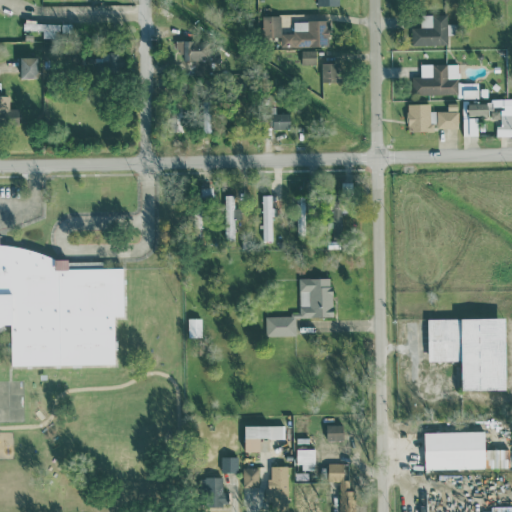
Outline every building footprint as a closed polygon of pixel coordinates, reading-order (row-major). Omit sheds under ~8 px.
[(447,14),(420,14),(420,27),(411,27),(411,44),(447,44),(447,14)] [(262,36),(280,36),(280,46),(327,46),(327,20),(293,20),(293,32),(280,32),(280,15),(262,15),(262,36)] [(182,59),(210,59),(210,48),(200,48),(200,40),(182,40),(182,59)] [(301,64),(316,64),(316,50),(301,50),(301,64)] [(102,53),(106,73),(120,70),(117,51),(102,53)] [(20,78),(37,78),(37,57),(20,57),(20,78)] [(195,60),(195,71),(207,71),(206,60),(195,60)] [(321,81),(338,81),(338,63),(322,62),(321,81)] [(457,63),(420,64),(420,76),(413,76),(414,94),(458,93),(457,63)] [(9,95),(0,94),(0,125),(18,126),(18,108),(9,108),(9,95)] [(511,135),(511,98),(492,98),(492,107),(500,106),(500,124),(496,124),(496,135),(511,135)] [(435,131),(435,110),(430,110),(430,103),(408,103),(407,131),(435,131)] [(458,127),(458,103),(447,103),(447,110),(437,110),(437,127),(458,127)] [(468,103),(468,115),(487,115),(487,103),(468,103)] [(209,132),(211,105),(201,104),(200,131),(209,132)] [(171,110),(173,130),(181,130),(179,110),(171,110)] [(271,112),(272,128),(290,127),(289,112),(271,112)] [(233,194),(224,194),(225,239),(234,239),(233,194)] [(272,194),(262,194),(262,239),(272,240),(272,194)] [(341,200),(331,201),(332,221),(342,220),(341,200)] [(201,207),(190,207),(191,236),(202,235),(201,207)] [(0,326),(4,325),(12,324),(11,365),(115,363),(115,316),(123,316),(122,268),(68,268),(68,260),(54,260),(50,257),(45,254),(33,250),(19,247),(11,245),(5,244),(0,244),(0,326)] [(296,334),(295,316),(332,315),(331,276),(298,277),(299,314),(265,315),(265,335),(296,334)] [(505,316),(461,316),(462,389),(506,388),(505,316)] [(201,317),(187,317),(188,337),(201,336),(201,317)] [(459,317),(427,318),(428,360),(460,359),(459,317)] [(244,424),(244,450),(260,450),(260,437),(284,437),(284,424),(244,424)] [(484,430),(424,431),(424,468),(509,467),(508,448),(485,448),(484,430)] [(327,448),(343,447),(343,432),(326,432),(327,448)] [(315,448),(296,448),(296,463),(314,463),(315,448)] [(237,455),(221,456),(221,471),(237,471),(237,455)] [(352,511),(352,479),(343,479),(343,462),(327,462),(328,481),(336,480),(336,511),(352,511)] [(287,464),(270,465),(270,478),(266,478),(267,506),(288,505),(287,464)] [(243,486),(258,486),(258,467),(243,467),(243,486)] [(222,491),(222,476),(200,476),(200,505),(226,505),(227,491),(222,491)]
